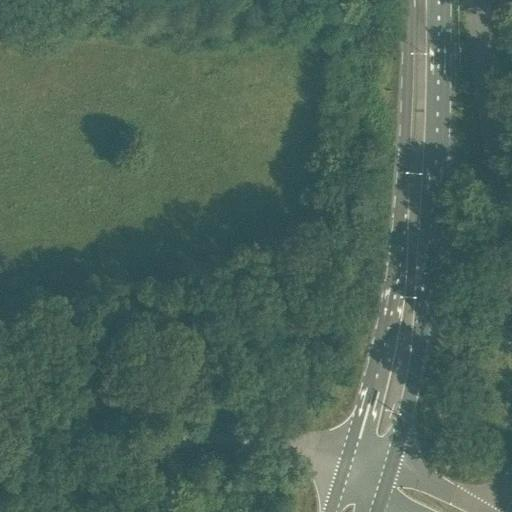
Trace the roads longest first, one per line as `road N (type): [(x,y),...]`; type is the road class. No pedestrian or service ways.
road 1 (primary): [(390,481),(430,275),(445,0)]
road 2 (primary): [(407,0),(395,284),(347,463)]
road 3 (unclassified): [(97,511),(105,491),(137,459),(186,436),(289,442),(347,463)]
road 4 (unclassified): [(511,209),(479,0)]
road 5 (unknown): [(162,447),(0,485)]
